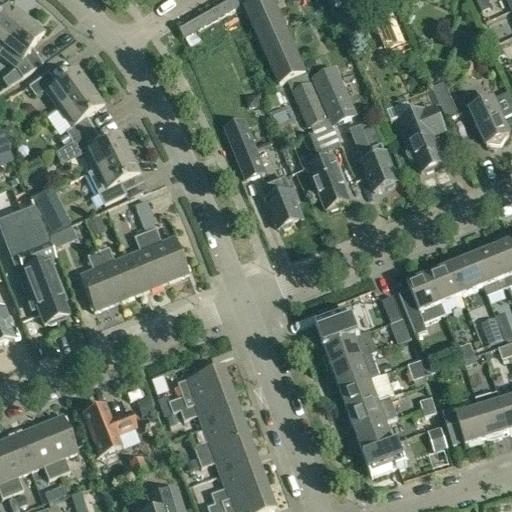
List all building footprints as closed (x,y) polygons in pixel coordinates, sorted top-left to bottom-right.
[(234,0),(231,0),(178,30),(184,41),(185,40),(190,49),(200,44),(195,35),(240,9),(234,0)] [(270,0),(266,0),(245,10),(279,88),(305,77),(270,0)] [(490,12),(485,0),(477,4),(482,15),(490,12)] [(0,51),(1,52),(25,20),(7,6),(0,14),(0,51)] [(44,35),(25,20),(1,52),(0,52),(0,60),(14,72),(2,82),(7,89),(21,81),(22,81),(42,66),(31,51),(44,35)] [(486,39),(491,50),(499,47),(494,35),(486,39)] [(499,47),(491,50),(496,62),(504,58),(499,47)] [(44,93),(57,112),(90,89),(76,70),(55,85),(48,75),(27,89),(35,100),(44,93)] [(339,73),(315,83),(335,131),(359,121),(339,73)] [(444,86),(432,91),(447,124),(458,119),(444,86)] [(310,88),(292,96),(308,133),(326,125),(310,88)] [(103,108),(90,89),(57,112),(71,131),(65,135),(71,145),(93,132),(86,120),(103,108)] [(509,140),(501,122),(511,117),(511,103),(509,96),(482,108),(477,97),(466,102),(471,113),(470,113),(487,150),(490,148),(500,149),(506,141),(509,140)] [(445,139),(433,111),(400,125),(410,150),(407,154),(407,159),(411,163),(416,164),(421,177),(444,167),(435,144),(445,139)] [(225,133),(233,151),(247,185),(269,176),(247,123),(225,133)] [(366,144),(355,148),(362,167),(360,168),(366,181),(367,181),(373,196),(385,191),(387,193),(394,190),(394,188),(396,187),(385,158),(375,131),(362,136),(366,144)] [(83,153),(93,173),(129,156),(119,135),(100,144),(93,132),(71,145),(77,156),(83,153)] [(303,143),(311,163),(322,158),(315,139),(303,143)] [(0,140),(0,164),(9,161),(0,140)] [(129,156),(93,173),(87,176),(97,197),(103,209),(126,197),(120,186),(140,177),(129,156)] [(331,213),(334,215),(340,212),(341,209),(348,206),(342,191),(344,190),(333,162),(304,174),(311,189),(315,188),(326,215),(331,213)] [(292,232),(293,227),(301,224),(295,208),(298,207),(293,194),(290,195),(284,183),(265,190),(270,204),(266,205),(278,234),(283,232),(286,234),(292,232)] [(42,218),(50,235),(62,229),(54,212),(42,218)] [(138,218),(145,236),(154,232),(152,227),(155,226),(150,213),(138,218)] [(30,229),(31,229),(3,240),(32,313),(37,311),(44,328),(48,327),(50,328),(55,326),(55,324),(67,319),(62,306),(65,305),(49,266),(55,264),(39,225),(30,229)] [(144,236),(164,287),(188,278),(173,240),(160,246),(154,232),(144,236)] [(60,235),(50,240),(55,251),(61,249),(63,241),(60,235)] [(141,297),(164,287),(144,236),(133,241),(139,255),(126,260),(141,297)] [(511,289),(511,243),(492,252),(508,291),(511,289)] [(108,251),(97,255),(117,306),(141,297),(126,260),(113,265),(108,251)] [(487,300),(508,291),(492,252),(471,260),(483,291),(487,300)] [(464,263),(450,269),(462,299),(483,291),(471,260),(468,253),(461,256),(464,263)] [(93,316),(117,306),(97,255),(86,260),(92,273),(78,279),(93,316)] [(450,269),(428,278),(441,308),(462,299),(450,269)] [(445,319),(441,308),(428,278),(407,286),(410,293),(399,298),(416,340),(426,336),(423,328),(445,319)] [(382,304),(391,328),(402,323),(393,300),(382,304)] [(0,347),(12,343),(6,328),(9,327),(2,311),(0,311),(0,347)] [(324,352),(355,341),(359,339),(351,316),(316,329),(324,352)] [(496,321),(503,342),(511,339),(502,316),(495,319),(496,321)] [(503,342),(496,321),(481,326),(489,348),(503,342)] [(406,331),(402,323),(391,328),(394,335),(406,331)] [(355,341),(324,352),(332,373),(362,361),(371,358),(377,356),(370,336),(359,339),(355,341)] [(458,351),(461,359),(473,355),(470,347),(458,351)] [(510,361),(506,349),(498,352),(502,363),(510,361)] [(473,355),(461,359),(464,366),(475,362),(473,355)] [(362,361),(332,373),(340,395),(371,383),(380,380),(371,358),(362,361)] [(431,361),(419,365),(422,373),(433,369),(431,361)] [(422,373),(419,365),(408,369),(410,377),(422,373)] [(422,373),(425,380),(436,376),(433,369),(422,373)] [(171,417),(179,415),(230,396),(221,371),(176,387),(181,401),(167,406),(171,417)] [(422,373),(410,377),(413,384),(425,380),(422,373)] [(371,383),(340,395),(347,416),(378,405),(390,401),(394,399),(386,378),(380,380),(371,383)] [(473,402),(476,412),(486,443),(508,437),(498,405),(495,395),(473,402)] [(239,419),(230,396),(179,415),(183,425),(197,420),(201,432),(239,419)] [(154,412),(149,401),(140,404),(144,416),(143,416),(145,421),(155,417),(153,412),(154,412)] [(378,405),(347,416),(355,438),(386,426),(398,422),(390,401),(378,405)] [(508,437),(511,435),(511,401),(498,405),(508,437)] [(422,413),(434,409),(431,402),(420,405),(422,413)] [(436,417),(434,409),(422,413),(424,421),(436,417)] [(109,425),(104,411),(93,416),(93,413),(83,417),(84,419),(81,420),(98,461),(104,458),(105,460),(114,457),(113,455),(120,452),(116,441),(133,434),(127,418),(109,425)] [(465,450),(486,443),(476,412),(455,419),(453,411),(440,416),(451,451),(464,446),(465,450)] [(62,419),(38,429),(59,480),(69,475),(64,462),(77,456),(62,419)] [(196,461),(248,442),(239,419),(201,432),(206,445),(192,450),(196,461)] [(355,438),(363,458),(394,447),(386,426),(355,438)] [(48,484),(59,480),(38,429),(15,438),(30,475),(42,470),(48,484)] [(441,431),(428,435),(434,455),(447,451),(445,445),(441,431)] [(15,438),(0,444),(0,469),(12,499),(23,494),(17,481),(30,475),(15,438)] [(248,442),(196,461),(200,472),(214,467),(219,480),(256,466),(248,442)] [(394,447),(363,458),(371,481),(407,468),(398,445),(394,447)] [(146,475),(142,463),(129,468),(133,480),(146,475)] [(195,463),(188,466),(191,473),(198,471),(195,463)] [(256,466),(219,480),(224,492),(210,498),(213,508),(265,489),(256,466)] [(0,469),(0,500),(1,503),(12,499),(0,469)] [(53,491),(57,501),(65,497),(61,488),(53,491)] [(212,508),(206,511),(273,511),(265,489),(213,508),(212,508)] [(181,511),(175,492),(148,500),(151,511),(181,511)]
